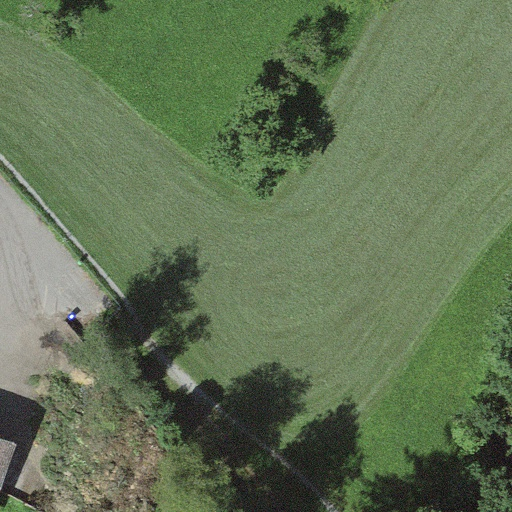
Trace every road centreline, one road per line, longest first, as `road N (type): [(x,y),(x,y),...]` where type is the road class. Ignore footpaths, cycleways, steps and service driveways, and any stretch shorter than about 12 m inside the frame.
road 1 (track): [(331,511),(278,457),(194,410),(101,282),(0,192)]
road 2 (track): [(267,511),(194,410)]
